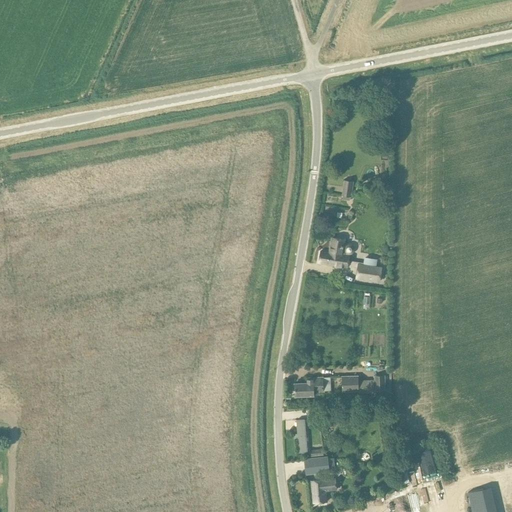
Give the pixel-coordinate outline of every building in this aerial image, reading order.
[(342,195),(351,197),(353,181),(345,180),(342,195)] [(335,218),(348,218),(348,208),(335,209),(335,218)] [(319,263),(328,264),(347,267),(349,256),(341,255),(343,240),(332,238),(330,253),(320,251),(319,263)] [(344,248),(344,250),(344,252),(346,254),(348,255),(350,255),(352,254),(354,253),(355,251),(355,249),(354,246),(352,245),(350,244),(348,244),(346,246),(344,248)] [(359,267),(356,280),(378,284),(381,270),(371,269),(372,263),(365,262),(364,268),(359,267)] [(359,383),(358,376),(341,377),(342,392),(375,391),(385,391),(385,377),(385,375),(373,376),(373,383),(359,383)] [(295,396),(304,396),(314,395),(314,391),(323,391),(323,377),(307,378),(307,383),(294,383),(295,396)] [(317,412),(306,413),(307,426),(318,425),(318,419),(317,412)] [(307,452),(304,420),(296,420),(299,452),(307,452)] [(406,455),(414,484),(428,480),(420,452),(406,455)] [(326,457),(314,458),(304,459),(306,474),(328,472),(326,457)] [(335,479),(323,480),(323,479),(311,480),(313,503),(326,502),(325,491),(337,489),(335,479)]
